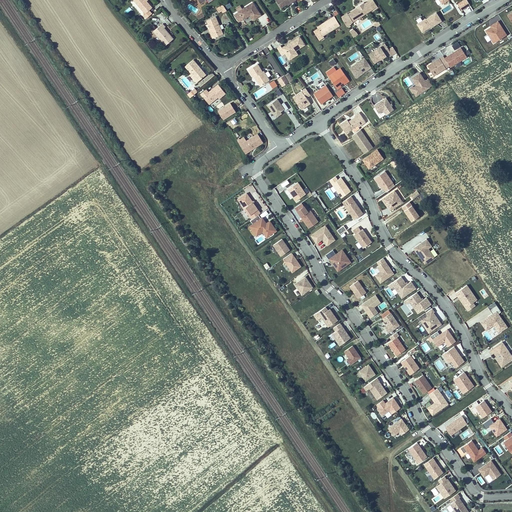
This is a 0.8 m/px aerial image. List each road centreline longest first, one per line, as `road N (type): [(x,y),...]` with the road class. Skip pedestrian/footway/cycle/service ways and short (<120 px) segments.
road 1 (residential): [(279,148),(256,176),(329,289),(471,489),(511,496)]
road 2 (residential): [(317,123),(364,186),(389,247),(439,298),(511,413)]
road 3 (residential): [(504,0),(317,123)]
road 4 (unclassified): [(218,66),(326,0)]
